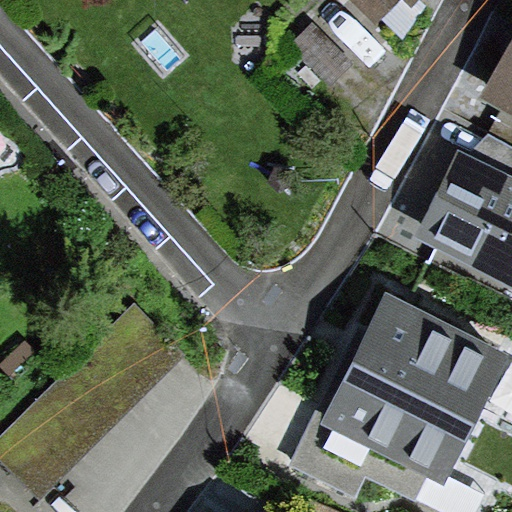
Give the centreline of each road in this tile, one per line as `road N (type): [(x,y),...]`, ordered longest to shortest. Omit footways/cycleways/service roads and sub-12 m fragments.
road 1 (residential): [(280,335),(0,26)]
road 2 (residential): [(280,335),(366,203),(478,0)]
road 3 (residential): [(155,511),(280,335)]
